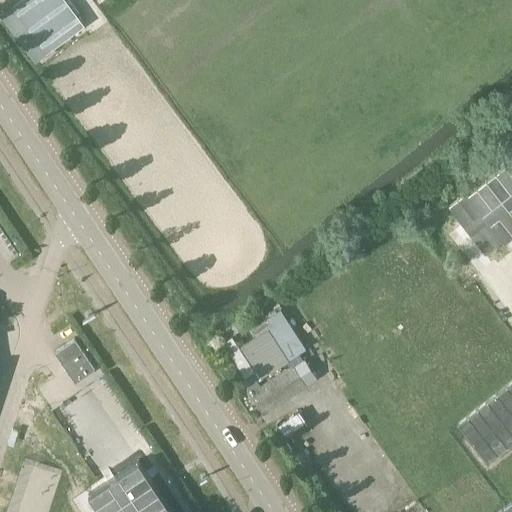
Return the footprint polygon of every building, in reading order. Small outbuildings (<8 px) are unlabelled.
[(81,26),(62,0),(19,0),(1,14),(35,60),(81,26)] [(511,156),(448,206),(485,254),(511,232),(511,156)] [(254,337),(270,327),(274,324),(269,316),(249,329),(254,337)] [(240,319),(227,328),(232,335),(244,327),(240,319)] [(260,333),(280,363),(287,359),(267,328),(260,333)] [(61,341),(86,378),(98,370),(73,333),(61,341)] [(260,377),(280,363),(260,333),(240,346),(260,377)] [(254,370),(231,335),(221,342),(244,377),(254,370)] [(305,385),(291,365),(271,378),(250,392),(264,413),(281,401),(305,385)] [(252,373),(242,379),(250,391),(260,384),(252,373)] [(511,443),(511,380),(457,423),(488,462),(511,443)] [(29,511),(49,452),(28,444),(5,511),(29,511)] [(101,484),(87,493),(99,511),(172,511),(142,466),(138,460),(104,482),(101,484)] [(511,511),(511,500),(496,511),(511,511)]
